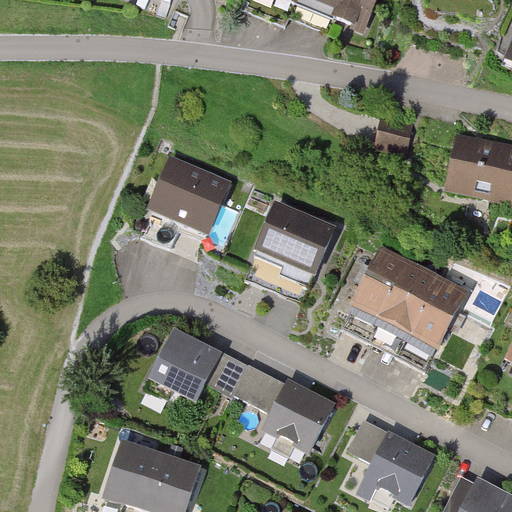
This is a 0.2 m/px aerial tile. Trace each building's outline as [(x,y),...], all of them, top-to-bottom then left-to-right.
[(384,0),(267,0),(369,40),(384,0)] [(416,139),(382,134),(378,158),(413,164),(416,139)] [(511,153),(458,146),(450,200),(511,208),(511,153)] [(168,157),(143,220),(212,247),(237,184),(168,157)] [(328,237),(275,214),(253,265),(305,288),(328,237)] [(413,273),(384,258),(356,315),(385,329),(413,273)] [(442,287),(413,273),(385,329),(414,343),(442,287)] [(471,301),(442,287),(414,343),(443,357),(471,301)] [(228,362),(178,338),(154,387),(203,412),(212,393),(228,362)] [(289,393),(228,362),(212,393),(274,424),(289,393)] [(289,393),(274,424),(267,438),(315,462),(340,413),(291,389),(289,393)] [(413,511),(438,464),(367,428),(353,456),(376,468),(361,498),(375,505),(379,496),(411,511),(413,511)] [(146,511),(162,460),(122,448),(105,504),(132,511),(146,511)] [(190,511),(203,473),(162,460),(146,511),(190,511)] [(511,511),(511,500),(480,485),(467,511),(511,511)]
